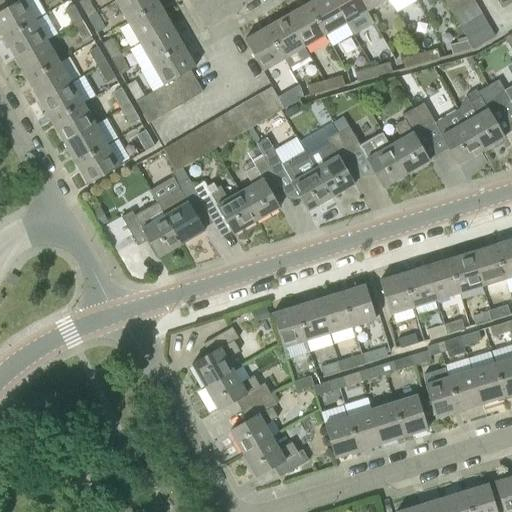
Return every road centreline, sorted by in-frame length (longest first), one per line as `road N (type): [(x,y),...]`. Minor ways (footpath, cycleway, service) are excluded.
road 1 (tertiary): [(115,313),(511,191)]
road 2 (residential): [(274,511),(511,436)]
road 3 (residential): [(115,313),(0,108)]
road 4 (residential): [(230,511),(115,313)]
road 5 (unknown): [(215,9),(213,30),(233,90),(173,135)]
road 6 (tertiary): [(0,376),(53,338),(115,313)]
